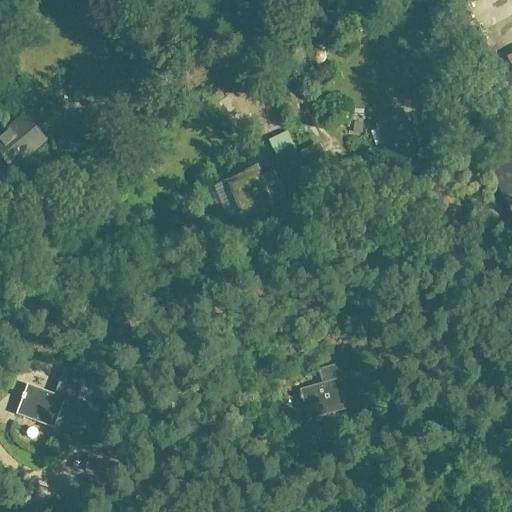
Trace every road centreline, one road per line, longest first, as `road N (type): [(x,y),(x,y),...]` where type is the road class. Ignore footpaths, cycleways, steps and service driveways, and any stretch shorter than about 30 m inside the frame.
road 1 (track): [(299,130),(251,38),(210,40),(167,58),(130,31),(110,0)]
road 2 (track): [(318,511),(414,487),(469,461),(511,425)]
